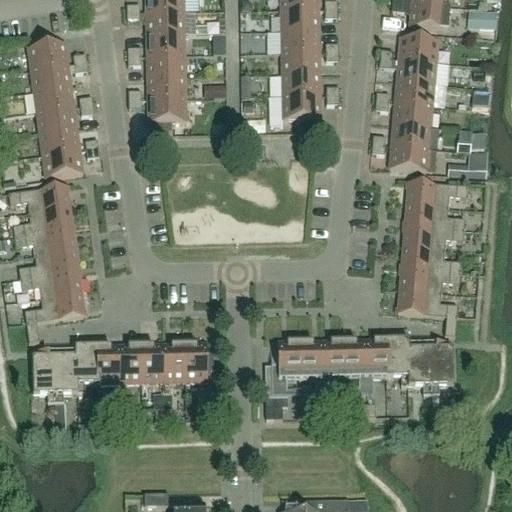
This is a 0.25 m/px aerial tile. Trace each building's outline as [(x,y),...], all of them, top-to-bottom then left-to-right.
[(143,0),(144,18),(182,17),(181,0),(143,0)] [(278,0),(279,15),(317,15),(316,0),(278,0)] [(390,0),(390,7),(403,8),(409,9),(447,12),(448,0),(390,0)] [(323,14),(336,14),(336,5),(323,5),(323,14)] [(403,8),(390,7),(389,16),(402,17),(403,8)] [(125,18),(138,18),(138,9),(125,9),(125,18)] [(447,12),(409,9),(407,31),(445,34),(447,12)] [(336,14),(323,14),(323,23),(336,23),(336,14)] [(317,36),(317,15),(279,15),(279,37),(317,36)] [(470,27),(490,30),(491,17),(471,15),(470,27)] [(183,39),(182,17),(144,18),(144,39),(183,39)] [(138,27),(138,18),(125,18),(125,27),(138,27)] [(317,36),(279,37),(279,58),(318,57),(317,36)] [(183,60),(183,39),(144,39),(145,61),(183,60)] [(398,43),(396,65),(434,68),(436,46),(398,43)] [(29,75),(66,70),(63,48),(25,53),(29,75)] [(324,57),(337,57),(336,48),(323,49),(324,57)] [(126,61),(139,61),(139,52),(126,53),(126,61)] [(378,54),(377,63),(390,64),(391,56),(378,54)] [(318,79),(318,57),(279,58),(280,80),(318,79)] [(337,66),(337,57),(324,57),(324,66),(337,66)] [(72,69),(85,68),(84,58),(71,60),(72,69)] [(183,60),(145,61),(145,82),(184,82),(183,60)] [(139,61),(126,61),(126,70),(139,70),(139,61)] [(390,64),(377,63),(377,72),(390,73),(390,64)] [(390,64),(390,73),(396,74),(395,86),(433,90),(434,68),(396,65),(390,64)] [(85,68),(72,69),(74,78),(86,76),(85,68)] [(66,70),(29,75),(31,97),(69,91),(66,70)] [(264,75),(263,117),(275,117),(276,75),(264,75)] [(318,100),(318,79),(280,80),(280,101),(318,100)] [(184,103),(184,82),(145,82),(146,104),(184,103)] [(395,86),(393,109),(431,112),(433,90),(395,86)] [(69,91),(31,97),(34,118),(72,113),(69,91)] [(324,100),(337,100),(337,92),(324,92),(324,100)] [(127,104),(140,104),(139,95),(126,96),(127,104)] [(374,107),(387,108),(387,99),(375,97),(374,107)] [(318,100),(280,101),(281,124),(319,123),(318,100)] [(338,109),(337,100),(324,100),(325,109),(338,109)] [(78,112),(91,110),(90,101),(77,103),(78,112)] [(184,103),(146,104),(146,127),(184,126),(184,103)] [(140,113),(140,104),(127,104),(127,113),(140,113)] [(387,108),(374,107),(373,115),(386,116),(387,108)] [(393,109),(391,130),(429,133),(431,112),(393,109)] [(92,119),(91,110),(78,112),(79,120),(92,119)] [(75,134),(72,113),(34,118),(37,139),(75,134)] [(170,140),(169,126),(146,127),(146,140),(170,140)] [(429,133),(391,130),(389,151),(427,154),(429,133)] [(75,134),(37,139),(40,161),(78,155),(75,134)] [(371,141),(370,149),(383,150),(384,142),(371,141)] [(84,154),(97,153),(96,144),(83,146),(84,154)] [(383,150),(370,149),(369,158),(382,159),(383,150)] [(427,154),(389,151),(387,173),(425,176),(427,154)] [(97,153),(84,154),(85,163),(98,162),(97,153)] [(81,178),(78,155),(40,161),(43,183),(81,178)] [(452,168),(451,181),(483,184),(484,170),(452,168)] [(465,192),(406,187),(404,209),(446,213),(447,202),(464,204),(465,192)] [(27,219),(68,213),(65,190),(6,198),(8,210),(25,208),(27,219)] [(404,209),(402,231),(462,236),(463,224),(445,223),(446,213),(404,209)] [(68,213),(27,219),(28,229),(11,231),(12,242),(71,234),(68,213)] [(402,231),(401,252),(443,256),(443,245),(461,247),(462,236),(402,231)] [(71,234),(12,242),(14,253),(31,251),(33,261),(74,255),(71,234)] [(443,256),(401,252),(399,274),(458,278),(459,267),(442,266),(443,256)] [(74,255),(33,261),(34,271),(17,274),(18,285),(77,277),(74,255)] [(399,274),(397,295),(439,298),(440,288),(457,290),(458,278),(399,274)] [(80,298),(77,277),(18,285),(20,296),(37,294),(39,304),(80,298)] [(439,298),(397,295),(395,318),(444,322),(443,341),(453,342),(456,311),(438,309),(439,298)] [(80,298),(39,304),(40,314),(23,317),(27,348),(37,346),(35,327),(83,320),(80,298)] [(407,343),(384,344),(385,382),(399,382),(399,392),(408,391),(407,353),(407,343)] [(364,383),(363,344),(341,345),(342,383),(343,401),(364,400),(364,383)] [(385,382),(384,344),(363,344),(364,383),(385,382)] [(320,345),(298,346),(299,384),(321,384),(320,345)] [(342,383),(341,345),(320,345),(321,384),(342,383)] [(275,346),(276,370),(263,371),(264,424),(281,424),(280,411),(286,411),(285,384),(299,384),(298,346),(275,346)] [(182,348),(160,349),(161,387),(183,387),(182,348)] [(190,396),(190,387),(205,386),(204,348),(182,348),(183,387),(183,396),(190,396)] [(139,349),(117,350),(118,388),(140,388),(139,349)] [(160,349),(139,349),(140,388),(161,387),(160,349)] [(96,350),(73,351),(73,360),(74,399),(83,398),(82,389),(97,388),(96,350)] [(118,388),(117,350),(96,350),(97,388),(118,388)] [(450,352),(428,353),(429,400),(437,400),(436,391),(451,390),(450,352)] [(428,353),(407,353),(408,391),(421,391),(421,401),(429,400),(428,353)] [(73,360),(53,361),(54,409),(61,408),(61,399),(74,399),(73,360)] [(53,361),(30,361),(31,399),(46,399),(46,409),(54,409),(53,361)] [(365,422),(364,409),(356,409),(356,422),(365,422)] [(373,409),(364,409),(365,422),(373,422),(373,409)] [(322,423),(321,410),(313,410),(313,423),(322,423)] [(330,410),(321,410),(322,423),(330,423),(330,410)] [(212,412),(202,413),(203,426),(212,425),(212,412)] [(172,413),(162,414),(162,426),(172,426),(172,413)] [(119,414),(110,415),(110,428),(119,427),(119,414)] [(128,414),(119,414),(119,427),(128,427),(128,414)] [(162,426),(162,414),(153,414),(153,427),(162,426)] [(167,511),(166,499),(142,499),(142,511),(167,511)]
